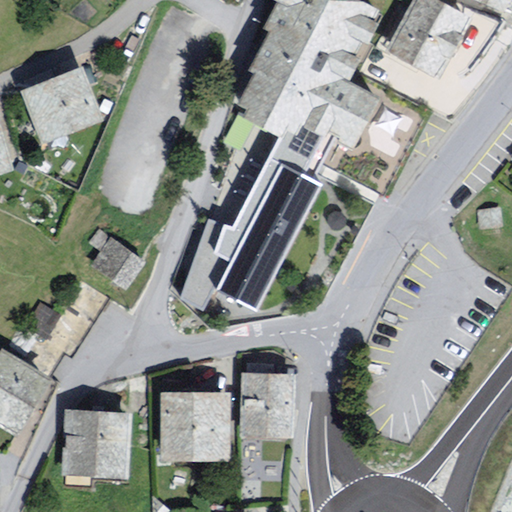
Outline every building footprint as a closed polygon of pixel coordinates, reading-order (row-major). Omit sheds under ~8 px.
[(372,8),(356,0),(282,0),(217,162),(262,183),(236,228),(211,219),(180,298),(205,309),(220,293),(261,313),(310,218),(306,217),(324,181),(318,177),(338,139),(355,150),(383,94),(352,78),(372,8)] [(472,20),(433,0),(414,0),(386,53),(439,81),(472,20)] [(79,70),(19,96),(40,144),(100,119),(79,70)] [(0,136),(0,178),(13,174),(0,136)] [(503,203),(478,205),(479,225),(504,224),(503,203)] [(145,257),(96,223),(76,253),(124,286),(145,257)] [(111,297),(86,281),(53,333),(78,349),(111,297)] [(62,307),(40,293),(21,324),(43,337),(62,307)] [(0,360),(0,438),(5,442),(41,386),(0,360)] [(292,433),(291,367),(237,367),(238,434),(292,433)] [(227,382),(157,384),(158,454),(229,453),(227,382)] [(128,406),(65,403),(61,472),(124,476),(128,406)] [(243,472),(280,472),(280,443),(244,442),(243,472)]
